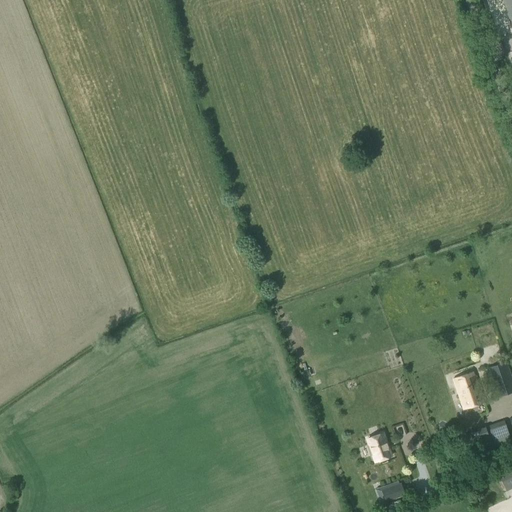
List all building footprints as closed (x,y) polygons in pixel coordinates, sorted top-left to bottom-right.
[(511,0),(502,0),(511,29),(511,0)] [(497,398),(511,392),(511,378),(506,363),(487,369),(497,398)] [(463,409),(484,402),(473,372),(452,379),(463,409)] [(503,421),(477,430),(484,451),(510,442),(503,421)] [(369,433),(371,440),(370,440),(369,442),(371,449),(373,450),(374,449),(376,456),(392,451),(385,428),(369,433)] [(511,462),(508,465),(497,470),(507,490),(511,487),(511,462)] [(398,481),(382,486),(375,489),(379,503),(385,501),(385,502),(405,495),(401,483),(399,483),(398,481)]
